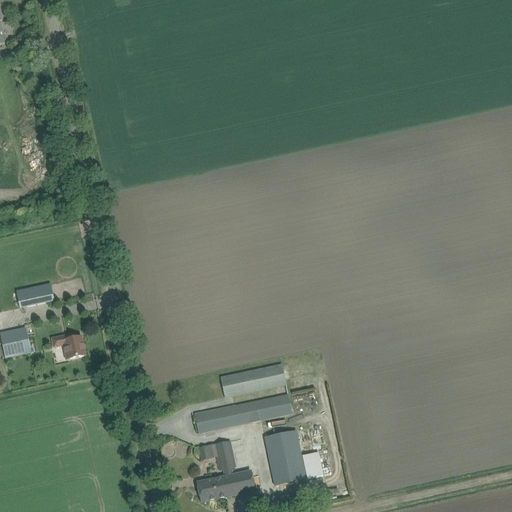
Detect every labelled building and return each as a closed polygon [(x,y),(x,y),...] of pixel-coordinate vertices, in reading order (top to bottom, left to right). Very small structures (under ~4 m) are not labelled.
[(50,286),(18,293),(21,309),(45,303),(54,301),(50,286)] [(31,353),(25,329),(25,328),(1,333),(6,359),(31,353)] [(61,337),(52,339),(54,349),(63,347),(66,347),(69,360),(74,359),(85,356),(81,337),(77,338),(76,334),(73,335),(61,337)] [(225,400),(287,386),(282,365),(221,378),(225,400)] [(293,416),(289,395),(194,414),(198,435),(293,416)] [(296,431),(265,439),(275,487),(307,480),(296,431)] [(230,442),(215,446),(218,458),(220,471),(224,470),(226,478),(198,484),(202,503),(255,491),(252,473),(233,477),(232,469),(236,468),(230,442)] [(210,460),(208,447),(199,449),(202,462),(210,460)] [(303,457),(308,480),(324,476),(319,453),(303,457)]
